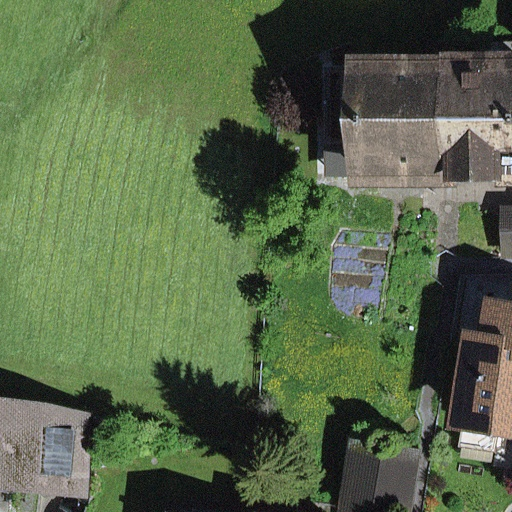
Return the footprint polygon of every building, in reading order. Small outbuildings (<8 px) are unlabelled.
[(368,76),(369,177),(450,176),(449,45),(432,45),(432,65),(368,66),(368,76)] [(466,45),(449,45),(450,176),(511,175),(511,65),(466,65),(466,45)] [(339,76),(339,177),(369,177),(368,76),(339,76)] [(511,307),(497,305),(490,347),(477,345),(463,447),(495,452),(500,423),(511,425),(511,307)] [(0,480),(41,484),(40,492),(90,498),(95,416),(51,407),(0,401),(0,480)] [(409,511),(418,458),(358,448),(348,510),(352,511),(351,511),(409,511)]
